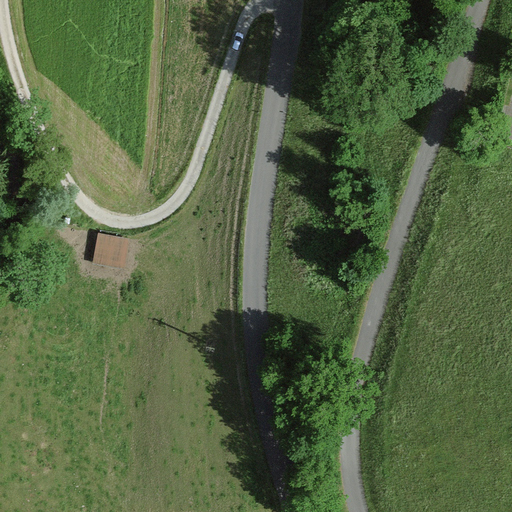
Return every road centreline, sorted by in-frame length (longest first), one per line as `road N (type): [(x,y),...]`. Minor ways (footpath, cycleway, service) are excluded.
road 1 (track): [(266,0),(238,34),(188,189),(158,215),(122,222),(77,196),(48,148),(3,0)]
road 2 (unclassified): [(478,0),(352,393),(349,471),(358,511)]
road 3 (tertiary): [(297,511),(257,355),(255,249),(289,0)]
